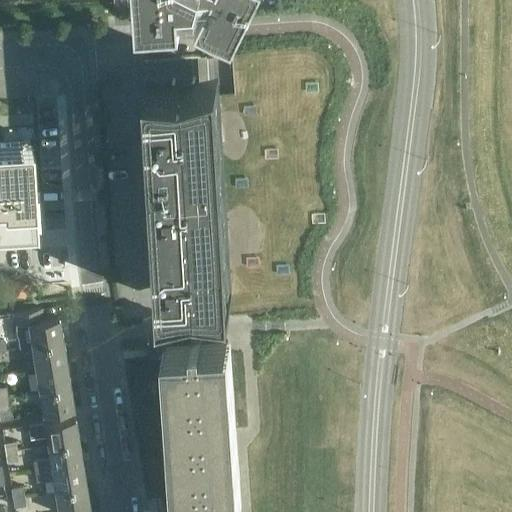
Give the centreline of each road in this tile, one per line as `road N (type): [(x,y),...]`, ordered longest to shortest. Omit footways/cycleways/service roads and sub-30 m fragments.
road 1 (secondary): [(371,511),(380,344),(418,67),(415,0)]
road 2 (residential): [(129,511),(91,282),(76,76),(66,61)]
road 3 (residential): [(198,34),(122,39),(66,61)]
